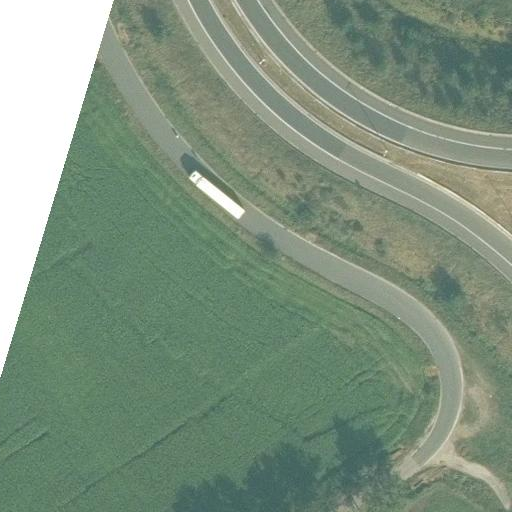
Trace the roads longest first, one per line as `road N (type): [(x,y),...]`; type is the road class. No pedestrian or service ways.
road 1 (unclassified): [(91,0),(119,70),(179,156),(255,226),(382,293),(434,338),(449,391),(430,451),(340,511)]
road 2 (motorway): [(197,0),(220,46),(289,117),(511,252)]
road 3 (motorway): [(511,160),(444,151),(364,118),(287,59),(243,0)]
